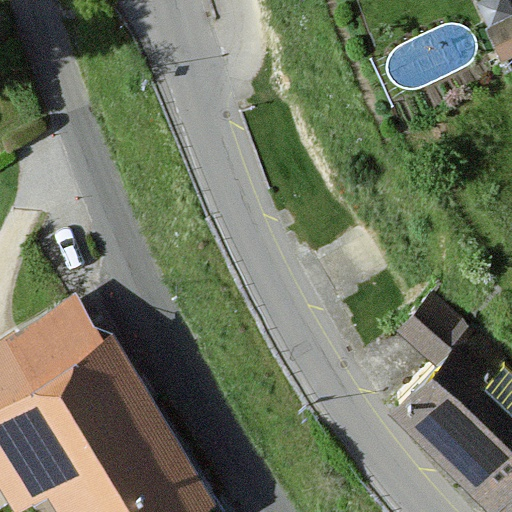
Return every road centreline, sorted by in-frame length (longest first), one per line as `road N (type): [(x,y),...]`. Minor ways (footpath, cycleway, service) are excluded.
road 1 (tertiary): [(265,511),(161,325),(32,0)]
road 2 (tertiary): [(193,72),(226,177),(278,296),(349,416),(425,511)]
